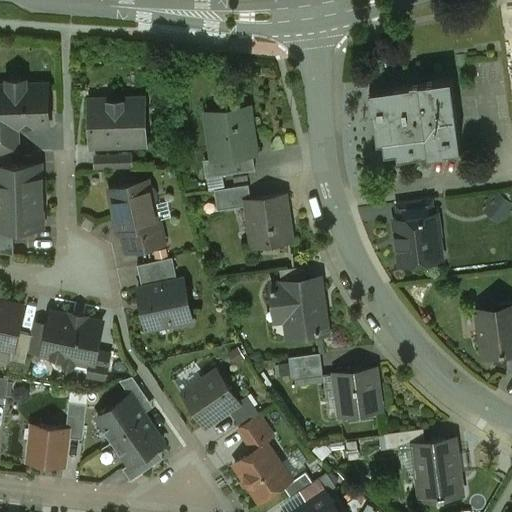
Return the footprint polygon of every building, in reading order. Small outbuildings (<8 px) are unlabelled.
[(47,84),(26,85),(25,81),(22,78),(11,79),(9,81),(7,85),(0,85),(0,127),(17,127),(49,126),(47,84)] [(451,78),(410,83),(411,85),(371,90),(378,141),(384,140),(385,152),(428,146),(429,155),(431,154),(431,152),(461,148),(451,78)] [(91,123),(145,121),(144,100),(119,101),(118,98),(90,99),(91,123)] [(248,106),(208,112),(208,113),(212,113),(218,157),(253,153),(249,126),(251,126),(248,106)] [(145,121),(91,123),(91,146),(146,144),(145,121)] [(17,127),(0,127),(0,152),(18,152),(17,127)] [(132,167),(131,153),(120,153),(121,167),(132,167)] [(253,153),(218,157),(220,172),(206,174),(206,176),(255,169),(253,153)] [(0,185),(42,183),(41,164),(0,164),(0,185)] [(149,180),(110,188),(119,232),(123,231),(158,223),(158,221),(154,203),(156,198),(154,189),(150,186),(149,180)] [(0,209),(43,208),(42,183),(0,185),(0,209)] [(249,184),(215,189),(218,209),(247,205),(246,198),(251,197),(249,184)] [(251,197),(246,198),(247,205),(249,219),(251,219),(254,244),(253,244),(253,246),(292,240),(292,238),(290,239),(286,212),(288,211),(285,192),(251,197)] [(496,193),(497,212),(511,211),(511,193),(496,193)] [(432,199),(396,203),(399,219),(434,214),(432,199)] [(43,208),(0,209),(0,227),(14,227),(43,226),(43,208)] [(399,219),(395,219),(400,262),(416,260),(421,253),(441,251),(439,236),(441,234),(438,213),(434,214),(399,219)] [(158,223),(123,231),(127,250),(165,242),(161,221),(158,221),(158,223)] [(0,251),(14,254),(14,227),(0,227),(0,251)] [(173,257),(138,264),(138,265),(143,287),(178,279),(173,257)] [(305,265),(280,268),(282,282),(307,279),(305,265)] [(143,287),(138,288),(147,328),(171,323),(174,323),(193,322),(184,278),(178,279),(143,287)] [(282,282),(271,284),(275,310),(287,308),(290,335),(326,330),(324,313),(320,311),(316,278),(307,279),(282,282)] [(23,306),(0,300),(0,345),(13,348),(15,349),(18,330),(23,306)] [(511,307),(483,311),(487,339),(481,339),(483,354),(511,350),(511,307)] [(102,322),(53,312),(50,324),(44,353),(45,353),(53,348),(58,349),(69,365),(77,360),(92,363),(93,363),(96,350),(102,322)] [(50,324),(34,321),(32,333),(29,350),(44,353),(50,324)] [(32,333),(18,330),(15,349),(13,348),(11,359),(26,362),(29,350),(32,333)] [(108,352),(96,350),(93,363),(92,363),(89,374),(105,377),(109,358),(108,352)] [(321,352),(289,356),(291,373),(323,368),(321,352)] [(376,366),(335,372),(341,414),(381,408),(376,366)] [(218,370),(184,393),(205,425),(228,409),(239,401),(218,370)] [(150,400),(133,375),(120,379),(130,394),(131,394),(140,406),(150,400)] [(9,378),(0,376),(0,396),(7,397),(9,378)] [(130,394),(98,416),(114,440),(147,417),(140,406),(131,394),(130,394)] [(248,395),(239,401),(228,409),(240,426),(260,412),(248,395)] [(87,403),(70,401),(67,428),(68,428),(67,437),(83,439),(87,403)] [(258,414),(238,427),(252,447),(264,439),(272,434),(258,414)] [(147,417),(114,440),(130,463),(130,464),(148,452),(164,441),(147,417)] [(67,428),(34,424),(30,461),(64,465),(67,437),(68,428),(67,428)] [(424,427),(384,433),(387,447),(414,444),(414,443),(426,441),(424,427)] [(426,441),(414,443),(414,444),(421,498),(439,496),(439,498),(445,497),(445,495),(463,492),(455,437),(426,441)] [(264,439),(252,447),(254,451),(235,464),(243,476),(242,482),(245,487),(251,488),(259,500),(291,479),(264,439)] [(148,452),(130,464),(130,463),(123,467),(131,479),(156,462),(148,452)] [(327,473),(300,490),(308,502),(326,490),(319,479),(327,473)] [(308,502),(292,511),(341,511),(326,490),(308,502)]
